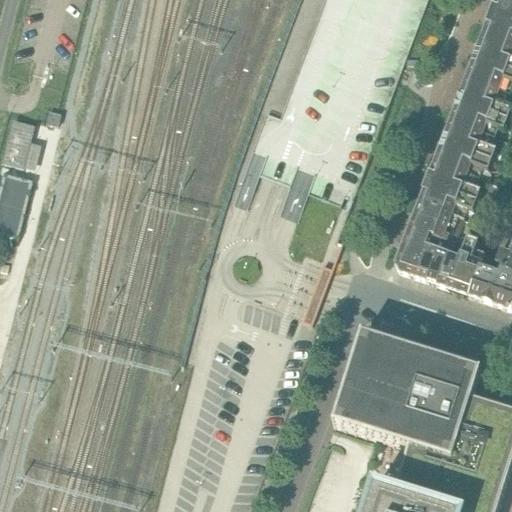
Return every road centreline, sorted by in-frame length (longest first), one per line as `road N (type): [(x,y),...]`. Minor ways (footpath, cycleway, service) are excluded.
road 1 (track): [(108,0),(3,310)]
road 2 (residential): [(367,287),(476,0)]
road 3 (residential): [(282,511),(367,287)]
road 4 (residential): [(511,337),(367,287)]
